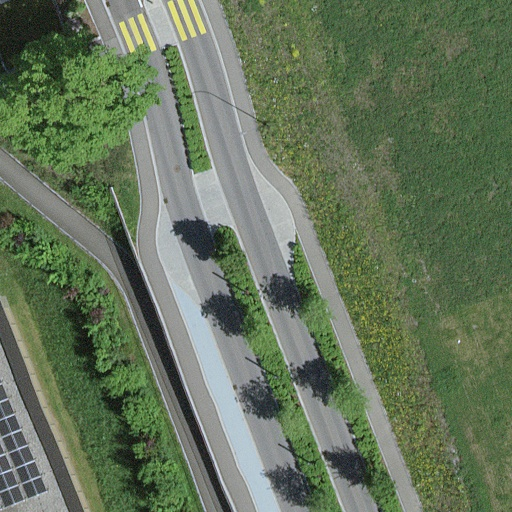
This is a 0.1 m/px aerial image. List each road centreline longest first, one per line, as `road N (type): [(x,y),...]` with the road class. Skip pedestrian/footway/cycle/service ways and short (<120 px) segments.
road 1 (secondary): [(360,511),(230,171),(184,17),(164,0)]
road 2 (secondary): [(136,0),(180,192),(296,511)]
